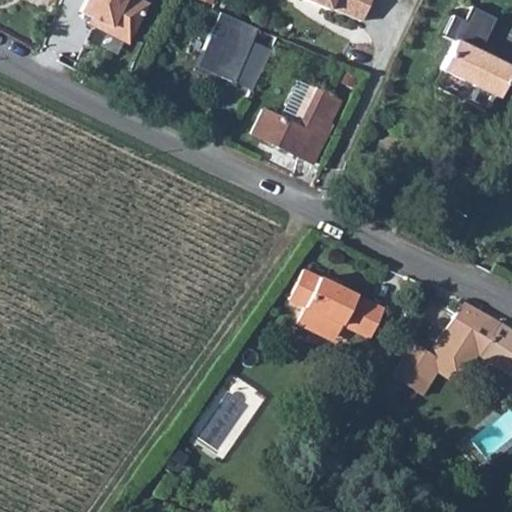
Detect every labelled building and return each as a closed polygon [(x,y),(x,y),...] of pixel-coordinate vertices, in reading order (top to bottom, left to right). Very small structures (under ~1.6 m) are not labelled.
[(82,0),(76,16),(88,21),(86,26),(125,44),(143,0),(82,0)] [(303,0),(326,9),(327,7),(361,21),(369,0),(303,0)] [(452,43),(440,71),(495,98),(510,69),(472,51),(476,42),(480,45),(492,19),(468,8),(461,22),(450,17),(440,38),(452,43)] [(251,25),(214,9),(192,66),(247,87),(267,46),(245,39),(251,25)] [(249,132),(310,161),(329,121),(327,120),(338,98),(296,78),(278,115),(261,107),(249,132)] [(305,308),(296,329),(317,331),(322,329),(341,333),(347,326),(361,332),(373,305),(305,274),(291,302),(305,308)] [(511,335),(454,301),(449,313),(459,320),(451,335),(511,375),(511,335)] [(373,305),(361,332),(373,338),(386,311),(373,305)]
